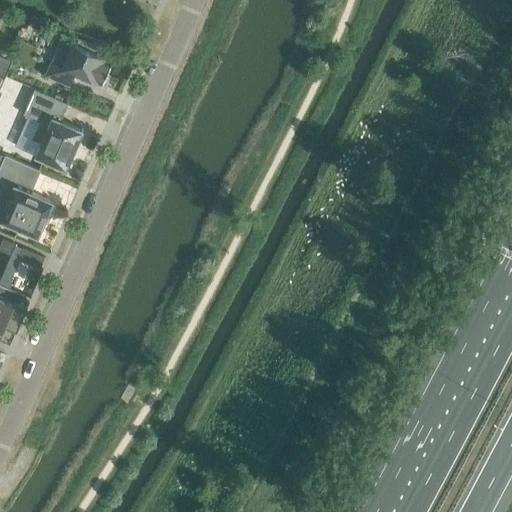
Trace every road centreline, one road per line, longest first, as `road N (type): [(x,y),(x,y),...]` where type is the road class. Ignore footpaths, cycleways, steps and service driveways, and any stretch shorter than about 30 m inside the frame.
road 1 (residential): [(0,441),(192,0)]
road 2 (motorway): [(511,278),(391,511)]
